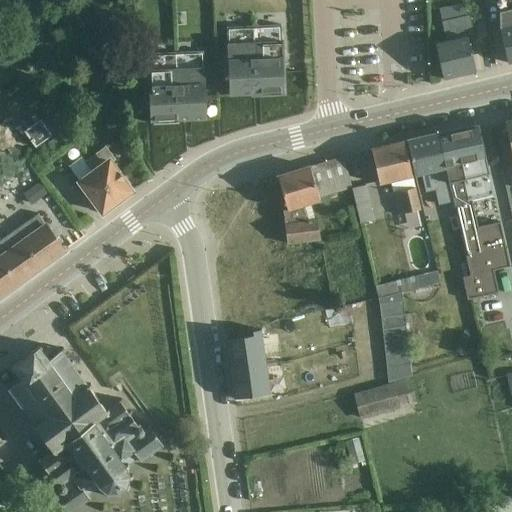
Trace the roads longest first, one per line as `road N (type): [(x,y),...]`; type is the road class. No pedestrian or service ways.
road 1 (residential): [(229,511),(193,248),(163,199)]
road 2 (secondary): [(163,199),(0,318)]
road 3 (secondary): [(163,199),(246,153),(334,133)]
road 4 (secondary): [(334,133),(511,87)]
road 5 (residential): [(323,0),(334,133)]
